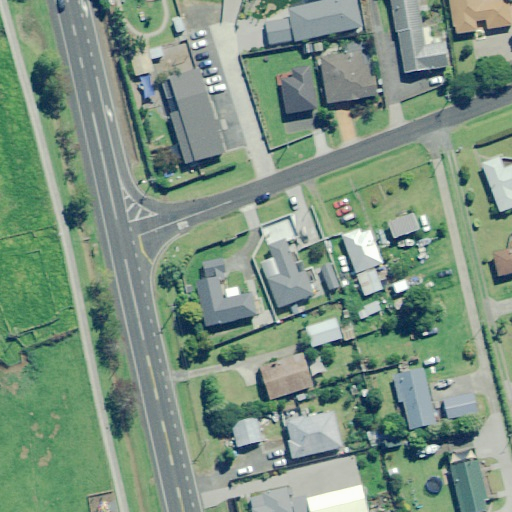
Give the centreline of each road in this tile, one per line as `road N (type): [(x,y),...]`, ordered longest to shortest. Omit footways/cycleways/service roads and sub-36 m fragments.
road 1 (residential): [(511,92),(118,239)]
road 2 (primary): [(118,239),(181,511)]
road 3 (primary): [(65,0),(118,239)]
